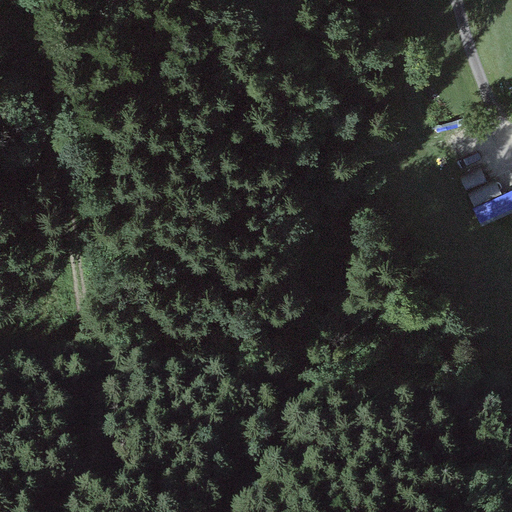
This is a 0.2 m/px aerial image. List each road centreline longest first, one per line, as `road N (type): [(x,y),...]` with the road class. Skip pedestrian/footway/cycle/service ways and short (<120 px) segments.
road 1 (track): [(0,25),(33,82),(63,196),(96,412),(91,451),(67,511)]
road 2 (track): [(511,142),(475,68),(455,0)]
